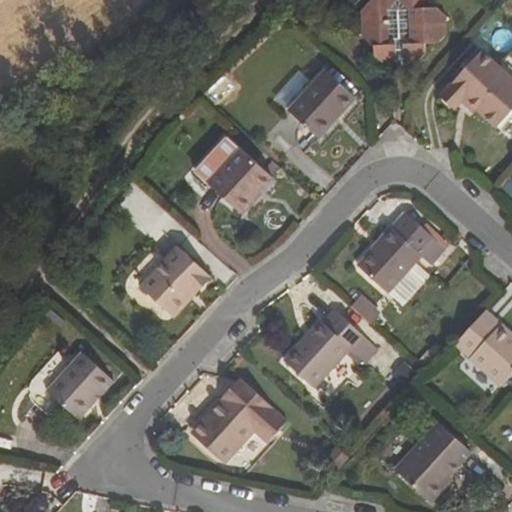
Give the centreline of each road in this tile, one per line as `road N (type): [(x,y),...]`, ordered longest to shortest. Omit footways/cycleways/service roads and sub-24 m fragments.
road 1 (residential): [(511,254),(407,165),(377,167),(108,441),(116,471),(314,511)]
road 2 (track): [(0,331),(196,71),(274,0)]
